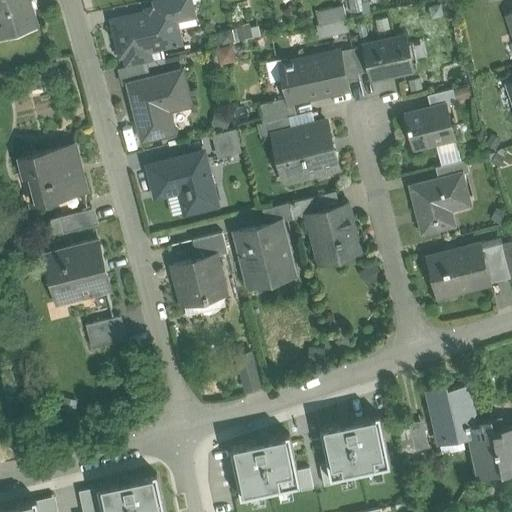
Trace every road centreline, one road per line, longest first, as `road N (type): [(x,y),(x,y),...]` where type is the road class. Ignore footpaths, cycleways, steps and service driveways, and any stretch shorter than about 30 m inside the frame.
road 1 (residential): [(181,434),(139,241),(68,0)]
road 2 (residential): [(181,434),(415,352)]
road 3 (residential): [(373,120),(363,149),(415,352)]
road 4 (residential): [(0,482),(181,434)]
